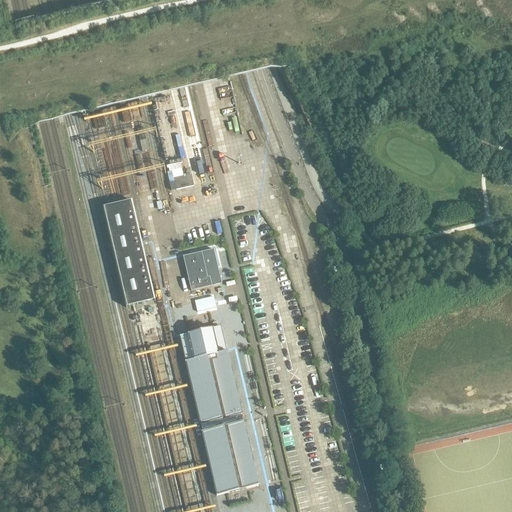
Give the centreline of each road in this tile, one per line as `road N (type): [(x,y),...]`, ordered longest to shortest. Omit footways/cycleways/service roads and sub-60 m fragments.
road 1 (unclassified): [(410,511),(338,236),(311,203),(292,159),(240,0)]
road 2 (unknown): [(329,511),(252,226)]
